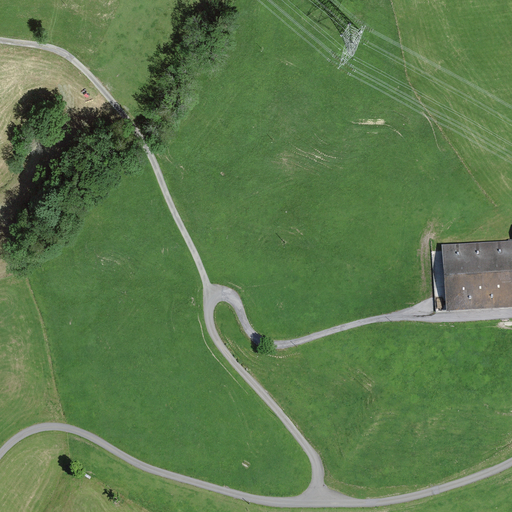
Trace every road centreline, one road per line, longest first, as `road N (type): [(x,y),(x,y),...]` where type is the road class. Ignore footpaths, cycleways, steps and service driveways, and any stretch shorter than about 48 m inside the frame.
road 1 (track): [(316,501),(314,456),(213,335),(208,287),(146,144),(75,62),(52,48),(0,40)]
road 2 (unclassified): [(511,462),(402,498),(284,502),(155,471),(61,426),(35,427),(0,455)]
road 3 (track): [(209,297),(229,294),(250,334),(280,346),(426,309)]
